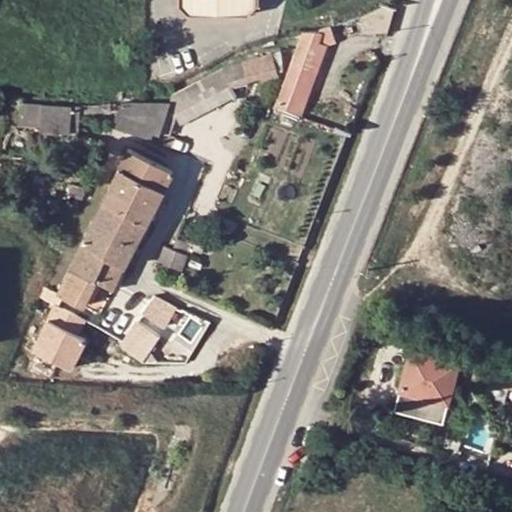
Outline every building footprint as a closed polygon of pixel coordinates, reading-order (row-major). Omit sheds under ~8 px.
[(177,0),(178,2),(190,13),(247,11),(256,2),(255,0),(177,0)] [(303,28),(274,102),(300,112),(313,77),(306,74),(318,40),(324,42),(334,39),(331,31),(321,34),(321,32),(303,28)] [(274,70),(271,50),(226,64),(172,92),(169,101),(158,133),(168,136),(176,115),(180,122),(233,95),(228,85),(274,70)] [(18,120),(38,121),(39,102),(20,101),(18,120)] [(158,133),(169,101),(118,101),(110,124),(150,137),(152,131),(158,133)] [(37,127),(67,129),(68,105),(39,102),(38,121),(37,127)] [(80,106),(68,105),(67,129),(78,130),(80,106)] [(127,146),(102,198),(147,220),(172,168),(127,146)] [(68,192),(81,196),(84,188),(72,183),(68,192)] [(135,245),(147,220),(102,198),(90,224),(135,245)] [(125,266),(135,245),(90,224),(82,241),(103,251),(101,255),(125,266)] [(173,247),(185,252),(189,241),(176,237),(173,247)] [(192,248),(200,251),(203,243),(199,241),(196,240),(192,248)] [(82,241),(56,293),(81,305),(93,279),(114,288),(125,266),(101,255),(103,251),(82,241)] [(179,269),(185,252),(173,247),(165,244),(158,261),(179,269)] [(146,311),(169,322),(177,303),(154,293),(146,311)] [(84,317),(55,303),(34,347),(71,365),(86,335),(78,331),(84,317)] [(184,307),(177,303),(169,322),(176,325),(184,307)] [(168,334),(143,322),(132,346),(156,358),(168,334)] [(511,358),(508,357),(506,363),(462,351),(459,363),(411,349),(399,389),(448,403),(450,396),(456,397),(459,385),(461,385),(464,377),(456,375),(459,366),(475,371),(473,376),(511,387),(511,358)] [(440,448),(455,452),(459,440),(444,435),(442,436),(440,438),(439,440),(438,443),(439,445),(440,448)]
